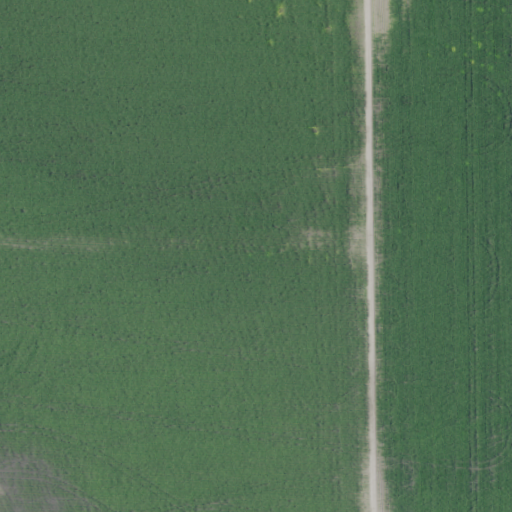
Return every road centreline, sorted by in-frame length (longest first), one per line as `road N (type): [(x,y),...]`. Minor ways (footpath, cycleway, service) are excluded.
road 1 (residential): [(376,0),(385,511)]
road 2 (residential): [(381,243),(0,246)]
